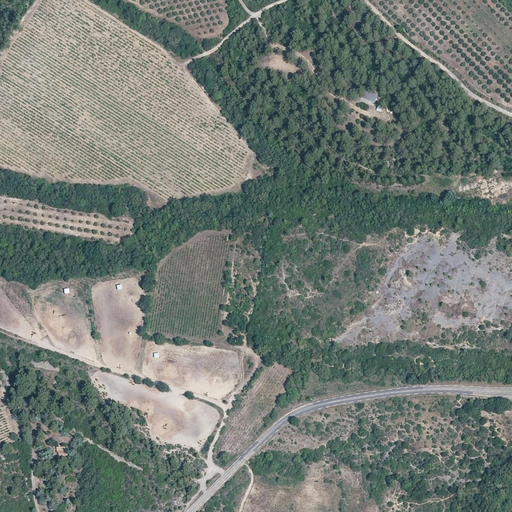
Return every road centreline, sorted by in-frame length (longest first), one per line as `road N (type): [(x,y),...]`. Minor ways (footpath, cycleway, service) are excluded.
road 1 (tertiary): [(511,392),(415,390),(299,411),(188,511)]
road 2 (track): [(0,332),(220,404),(226,410),(210,446),(206,494)]
road 3 (track): [(511,115),(471,93),(363,0)]
